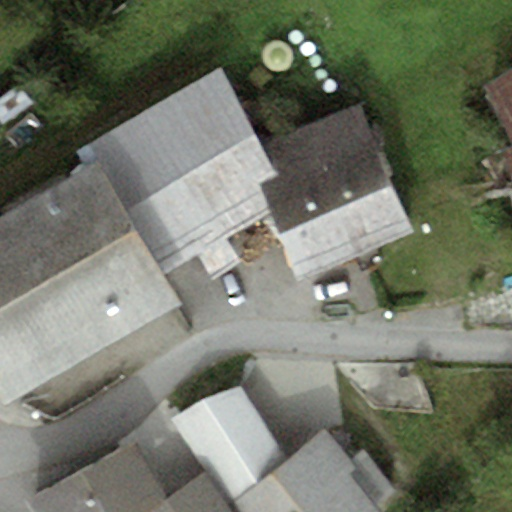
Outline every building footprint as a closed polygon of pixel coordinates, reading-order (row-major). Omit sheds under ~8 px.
[(218,69),(88,142),(94,154),(163,270),(196,251),(211,278),(242,260),(227,233),(269,208),(256,184),(273,175),(257,144),(218,69)] [(511,69),(488,86),(511,144),(511,146),(502,150),(511,183),(511,69)] [(256,184),(269,208),(302,279),(411,232),(361,104),(257,144),(273,175),(256,184)] [(94,154),(0,209),(0,394),(176,291),(163,270),(94,154)] [(229,493),(285,452),(239,385),(177,415),(229,493)] [(324,429),(236,503),(242,511),(380,511),(376,506),(397,492),(365,449),(351,463),(324,429)] [(135,439),(29,501),(36,511),(144,511),(140,505),(165,492),(135,439)]
